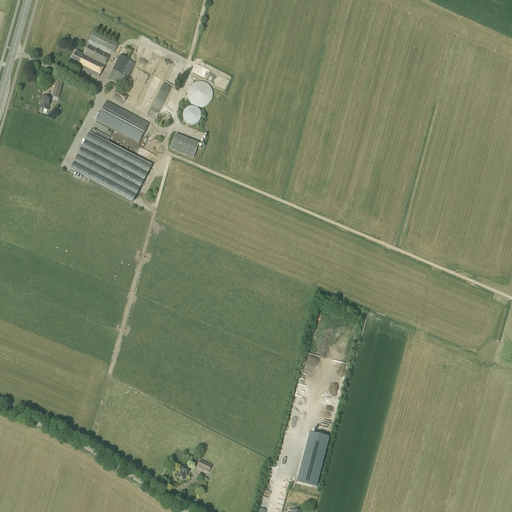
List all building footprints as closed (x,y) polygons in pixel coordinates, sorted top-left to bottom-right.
[(117,50),(117,49),(116,48),(118,45),(93,32),(89,40),(114,53),(116,49),(117,50)] [(109,57),(88,46),(83,55),(76,51),(70,64),(98,79),(104,66),(109,57)] [(122,88),(135,63),(120,55),(107,80),(122,88)] [(135,104),(148,72),(142,70),(129,102),(135,104)] [(189,102),(193,105),(197,107),(201,108),(205,107),(208,104),(211,101),(212,98),(213,94),(212,90),(210,86),(206,84),(203,82),(199,82),(194,83),(191,86),(188,89),(187,94),(187,98),(189,102)] [(123,105),(128,96),(117,89),(112,98),(123,105)] [(47,111),(50,99),(41,97),(39,104),(41,104),(39,108),(47,111)] [(139,143),(149,124),(106,102),(96,120),(139,143)] [(192,125),(193,125),(195,125),(196,124),(197,124),(198,123),(199,122),(200,121),(200,120),(201,118),(201,117),(201,116),(201,114),(200,113),(200,112),(199,111),(198,110),(197,109),(196,108),(195,107),(194,107),(192,107),(191,107),(190,107),(188,108),(187,108),(186,109),(185,110),(184,111),(183,112),(183,113),(183,115),(183,116),(183,117),(183,119),(183,120),(184,121),(185,122),(186,123),(187,124),(188,125),(189,125),(191,125),(192,125)] [(164,126),(165,126),(166,125),(167,125),(168,124),(169,124),(169,123),(170,122),(170,121),(170,119),(170,118),(170,117),(170,116),(169,115),(169,114),(168,114),(167,113),(166,113),(165,112),(163,112),(162,112),(161,113),(160,113),(159,114),(159,115),(158,116),(157,117),(157,118),(157,119),(157,120),(157,121),(158,122),(159,123),(159,124),(160,125),(161,125),(162,126),(164,126)] [(88,136),(70,170),(132,203),(151,166),(107,143),(110,138),(96,131),(94,136),(89,134),(88,136)] [(175,135),(170,149),(192,158),(197,145),(175,135)] [(329,439),(309,433),(297,482),(317,487),(329,439)] [(208,473),(212,466),(200,460),(196,467),(208,473)] [(186,477),(190,469),(183,466),(179,473),(179,474),(178,477),(183,480),(185,477),(186,477)] [(277,497),(284,498),(286,487),(280,486),(277,497)]
